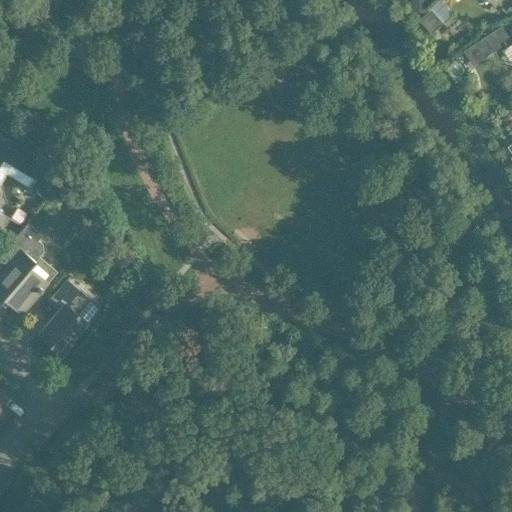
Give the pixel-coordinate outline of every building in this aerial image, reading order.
[(427,0),(416,0),(413,0),(413,11),(428,11),(427,0)] [(432,8),(419,19),(431,33),(444,22),(432,8)] [(493,31),(465,49),(474,63),(502,45),(500,42),(510,35),(503,24),(493,31)] [(0,183),(6,173),(29,187),(30,186),(46,200),(48,197),(61,182),(43,158),(0,132),(0,183)] [(0,212),(0,226),(3,229),(10,218),(2,214),(0,212)] [(0,300),(2,298),(8,303),(20,313),(33,298),(48,281),(57,270),(41,257),(39,255),(43,251),(43,243),(37,239),(38,238),(41,234),(27,222),(14,237),(2,253),(11,261),(0,274),(0,300)] [(38,333),(61,352),(87,322),(77,313),(91,296),(68,276),(50,297),(61,306),(38,333)] [(0,405),(8,396),(0,388),(0,405)]
